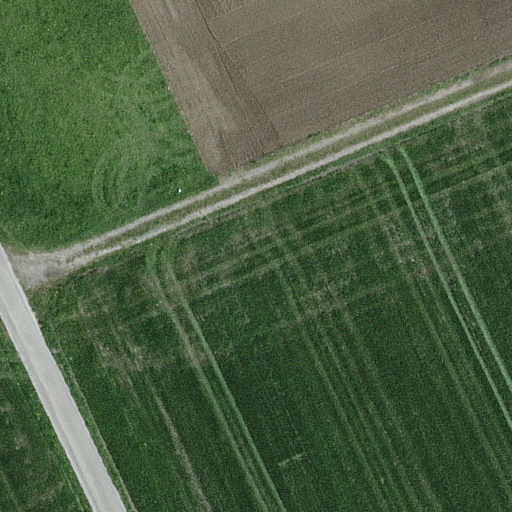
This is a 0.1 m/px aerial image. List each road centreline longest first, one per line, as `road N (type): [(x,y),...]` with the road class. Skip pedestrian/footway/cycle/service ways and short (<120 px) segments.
road 1 (track): [(8,287),(511,75)]
road 2 (residential): [(110,511),(0,271)]
